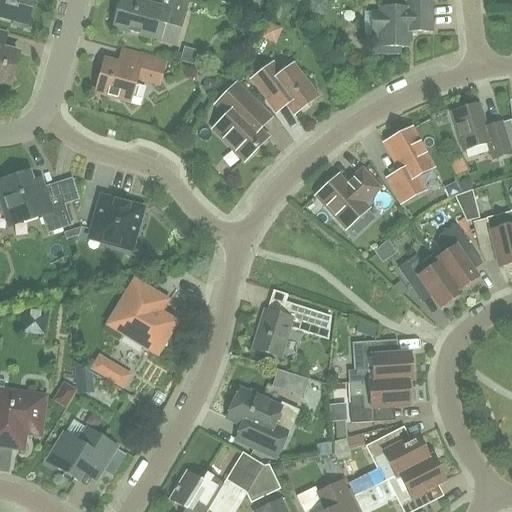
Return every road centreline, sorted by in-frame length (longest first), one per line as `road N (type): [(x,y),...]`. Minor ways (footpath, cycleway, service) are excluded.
road 1 (residential): [(238,254),(292,175),(336,138),(480,72)]
road 2 (residential): [(132,511),(203,389),(238,254)]
road 3 (residential): [(238,254),(151,168),(76,148),(44,116)]
road 4 (residential): [(511,307),(458,343),(447,389),(464,448),(496,492)]
road 5 (residential): [(44,116),(78,0)]
